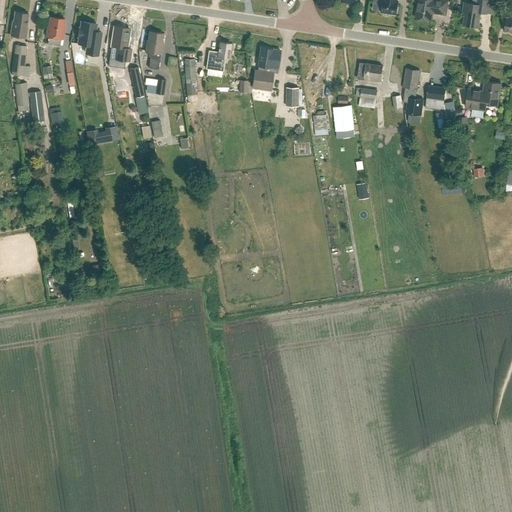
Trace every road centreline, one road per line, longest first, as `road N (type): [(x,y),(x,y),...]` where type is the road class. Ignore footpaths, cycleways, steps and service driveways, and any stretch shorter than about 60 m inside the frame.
road 1 (residential): [(511,60),(308,27)]
road 2 (residential): [(308,27),(128,0)]
